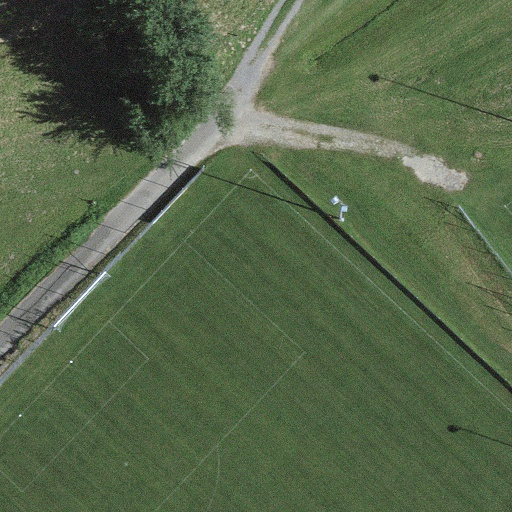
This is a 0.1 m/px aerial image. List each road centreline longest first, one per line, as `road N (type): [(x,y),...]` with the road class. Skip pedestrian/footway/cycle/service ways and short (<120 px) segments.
road 1 (track): [(440,172),(378,142),(314,129),(210,130)]
road 2 (track): [(292,0),(210,130)]
